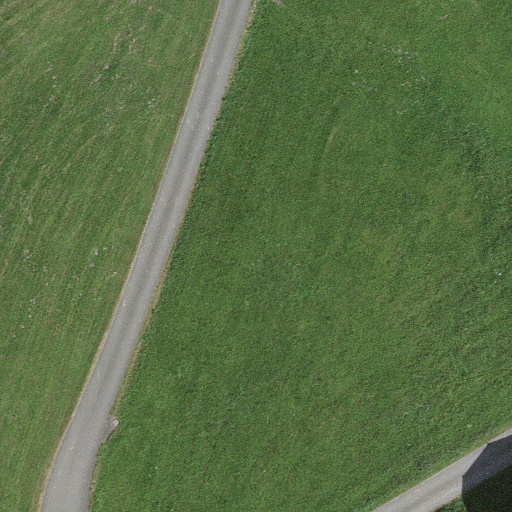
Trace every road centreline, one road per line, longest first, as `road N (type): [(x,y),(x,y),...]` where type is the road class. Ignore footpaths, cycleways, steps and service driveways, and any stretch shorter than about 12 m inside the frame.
road 1 (track): [(231,0),(149,269),(58,511)]
road 2 (track): [(394,511),(511,443)]
